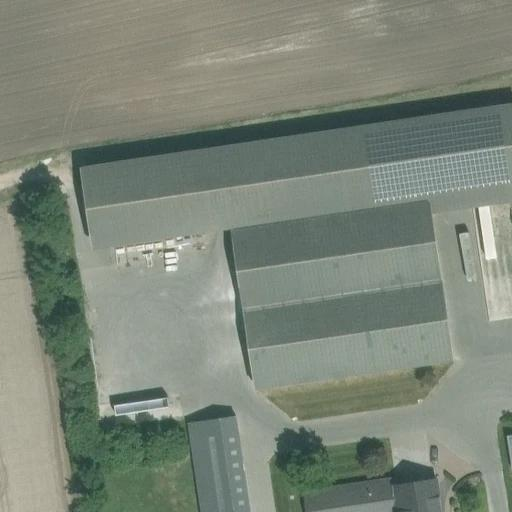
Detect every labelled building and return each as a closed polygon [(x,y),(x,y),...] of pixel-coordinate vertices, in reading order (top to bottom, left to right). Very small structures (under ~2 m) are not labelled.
[(235,247),(434,214),(510,203),(511,207),(511,104),(82,168),(94,250),(232,229),(235,247)] [(456,362),(434,214),(235,247),(256,391),(456,362)] [(178,394),(124,398),(125,409),(178,406),(178,394)] [(252,511),(238,417),(189,424),(201,511),(252,511)] [(397,484),(396,483),(396,481),(305,496),(307,511),(442,511),(439,486),(438,478),(397,484)]
